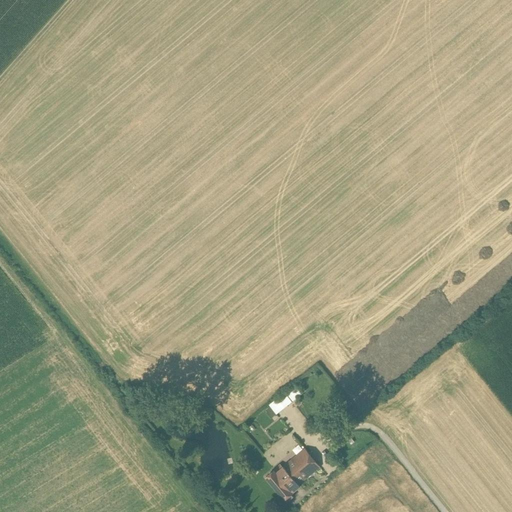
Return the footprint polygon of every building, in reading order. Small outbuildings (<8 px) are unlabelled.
[(295,385),(286,393),(293,402),(303,394),(295,385)] [(293,402),(286,393),(270,405),(270,406),(277,414),(293,402)] [(277,414),(270,406),(265,411),(271,419),(277,414)] [(305,449),(284,466),(299,484),(320,466),(305,449)] [(277,472),(293,492),(300,486),(299,484),(284,466),(277,472)] [(293,492),(277,472),(275,470),(266,477),(285,499),(293,492)]
